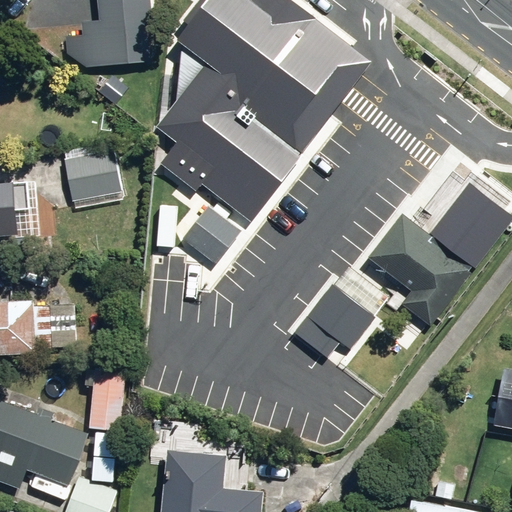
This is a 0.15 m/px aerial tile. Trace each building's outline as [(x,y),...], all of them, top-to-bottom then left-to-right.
[(69,54),(89,68),(153,61),(149,25),(157,24),(154,0),(99,0),(101,21),(82,22),(83,31),(67,32),(69,54)] [(201,187),(248,224),(363,78),(307,34),(318,20),(291,0),(200,0),(183,21),(191,27),(178,44),(206,66),(157,128),(177,144),(160,165),(196,193),(201,187)] [(140,122),(157,123),(158,92),(142,91),(140,122)] [(66,152),(74,202),(124,193),(115,144),(66,152)] [(0,181),(0,239),(33,238),(31,181),(0,181)] [(186,238),(218,264),(244,231),(212,205),(186,238)] [(405,303),(434,325),(492,248),(464,227),(450,246),(405,212),(370,257),(405,283),(402,287),(407,300),(405,303)] [(331,286),(293,335),(327,361),(340,344),(351,353),(376,320),(331,286)] [(0,355),(40,354),(39,349),(78,347),(76,306),(38,307),(37,299),(0,300),(0,355)] [(95,429),(126,430),(129,368),(89,366),(88,384),(98,384),(95,429)] [(265,390),(300,421),(315,404),(281,373),(265,390)] [(511,375),(509,375),(499,425),(511,427),(511,375)] [(0,479),(23,488),(31,470),(72,485),(92,433),(0,398),(0,479)] [(319,427),(328,435),(336,426),(327,417),(319,427)] [(265,511),(267,490),(229,487),(232,453),(169,449),(163,511),(265,511)] [(235,483),(277,486),(278,459),(237,456),(235,483)] [(488,476),(470,472),(464,500),(482,504),(488,476)] [(68,511),(110,511),(119,488),(82,474),(68,511)] [(424,497),(453,502),(456,487),(427,482),(424,497)]
